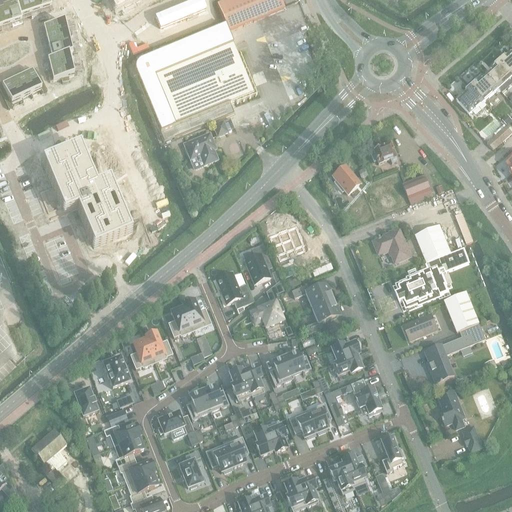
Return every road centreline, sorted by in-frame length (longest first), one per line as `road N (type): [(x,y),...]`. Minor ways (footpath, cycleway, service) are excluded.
road 1 (residential): [(407,416),(326,223),(281,167)]
road 2 (residential): [(182,0),(113,40),(110,115),(24,147)]
road 3 (tertiary): [(0,412),(186,254)]
road 4 (residential): [(407,416),(189,511)]
road 5 (residential): [(181,511),(145,420),(232,354)]
road 6 (residential): [(432,118),(511,235)]
road 7 (tertiary): [(186,254),(281,167)]
